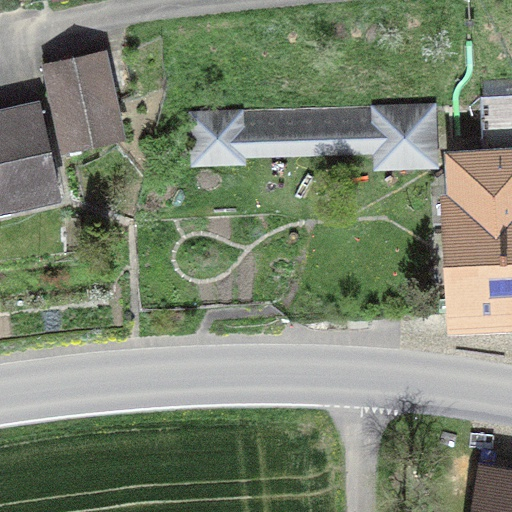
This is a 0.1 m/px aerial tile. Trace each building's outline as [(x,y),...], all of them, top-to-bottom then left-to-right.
[(104,53),(40,66),(56,149),(121,137),(104,53)] [(373,107),(227,110),(227,96),(181,97),(182,145),(228,144),(228,129),(373,126),(373,143),(419,142),(418,94),(372,95),(373,107)] [(0,204),(52,193),(32,104),(0,110),(0,204)] [(511,335),(511,105),(480,107),(483,163),(447,165),(449,209),(434,210),(442,339),(511,335)] [(511,511),(511,471),(475,466),(467,511),(511,511)]
